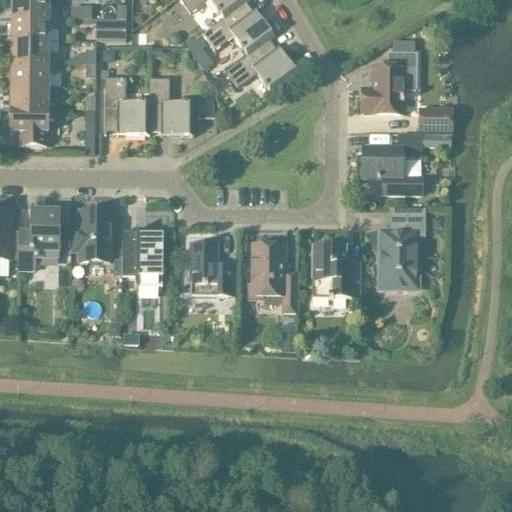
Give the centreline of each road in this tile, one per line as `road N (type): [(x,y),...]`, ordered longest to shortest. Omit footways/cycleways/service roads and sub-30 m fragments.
road 1 (residential): [(280,0),(333,99),(331,208),(313,216),(198,218),(165,183),(0,181)]
road 2 (unknown): [(0,433),(291,449),(379,490),(395,511)]
